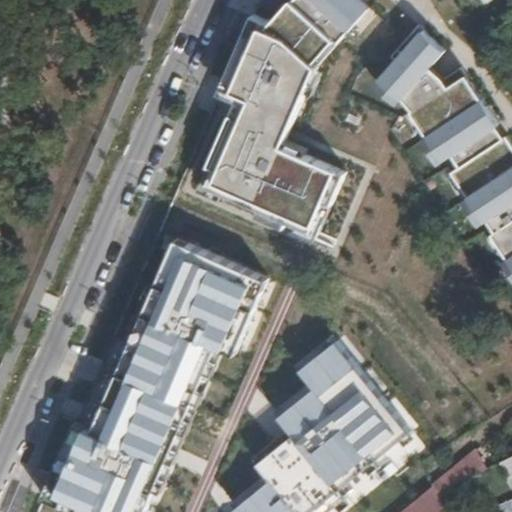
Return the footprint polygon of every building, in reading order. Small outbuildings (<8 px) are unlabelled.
[(371,8),(361,0),(291,0),(275,20),(256,13),(223,93),(238,99),(203,182),(323,234),(347,171),(286,145),(321,64),(371,8)] [(504,52),(506,41),(510,32),(499,28),(494,38),(493,49),(504,52)] [(426,31),(382,78),(406,98),(511,259),(511,139),(464,67),(448,79),(433,68),(448,51),(426,31)] [(79,418),(46,495),(85,511),(149,511),(220,345),(240,354),(273,278),(172,234),(91,423),(79,418)] [(381,331),(362,350),(381,368),(400,349),(381,331)] [(241,511),(328,511),(349,496),(335,480),(412,430),(343,343),(305,368),(318,388),(283,415),(297,434),(261,463),(274,479),(238,508),(241,511)] [(430,429),(455,405),(403,350),(378,373),(430,429)] [(465,482),(458,467),(434,487),(438,495),(465,482)] [(446,511),(438,495),(434,487),(402,511),(446,511)]
